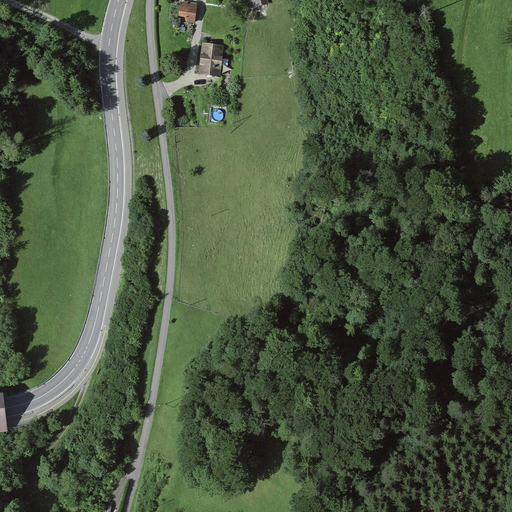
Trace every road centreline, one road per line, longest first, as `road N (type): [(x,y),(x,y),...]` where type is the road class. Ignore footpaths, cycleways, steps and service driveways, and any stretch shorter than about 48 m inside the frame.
road 1 (unclassified): [(150,0),(172,269),(127,511)]
road 2 (tertiary): [(0,411),(49,393),(91,340),(117,199),(108,59),(118,0)]
road 3 (track): [(79,363),(85,387),(69,423),(21,476)]
